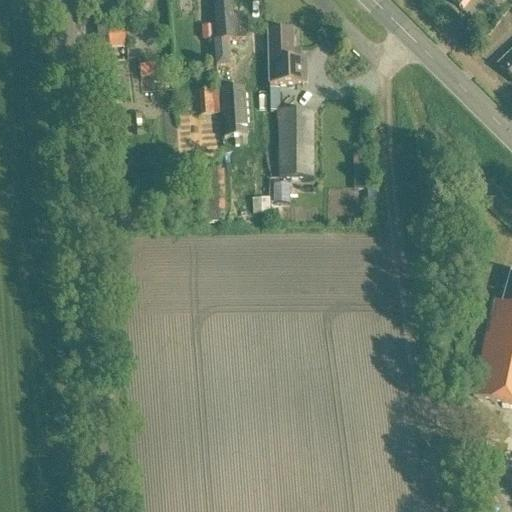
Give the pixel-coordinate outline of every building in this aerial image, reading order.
[(191,0),(192,15),(209,14),(208,0),(191,0)] [(233,21),(231,0),(212,0),(216,45),(213,45),(216,71),(230,70),(228,46),(245,44),(243,20),(233,21)] [(445,0),(458,11),(468,0),(445,0)] [(124,31),(107,32),(108,50),(125,49),(124,31)] [(107,32),(97,33),(98,50),(108,50),(107,32)] [(307,64),(292,64),(292,34),(266,35),(267,89),(307,88),(307,64)] [(511,55),(497,70),(511,84),(511,55)] [(247,141),(243,93),(220,94),(223,142),(247,141)] [(278,183),(314,183),(313,117),(277,118),(278,183)] [(206,171),(207,201),(230,200),(228,170),(206,171)] [(511,279),(503,308),(498,306),(492,328),(488,328),(469,399),(511,409),(511,279)]
